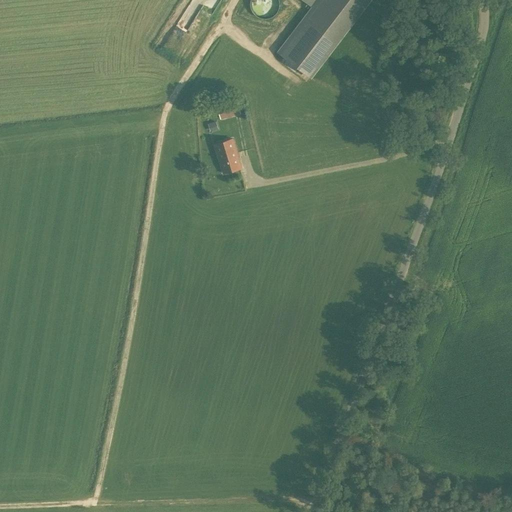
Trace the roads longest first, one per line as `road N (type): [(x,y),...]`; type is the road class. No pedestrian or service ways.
road 1 (tertiary): [(315,511),(448,142),(478,47),(479,0)]
road 2 (track): [(320,499),(0,509)]
